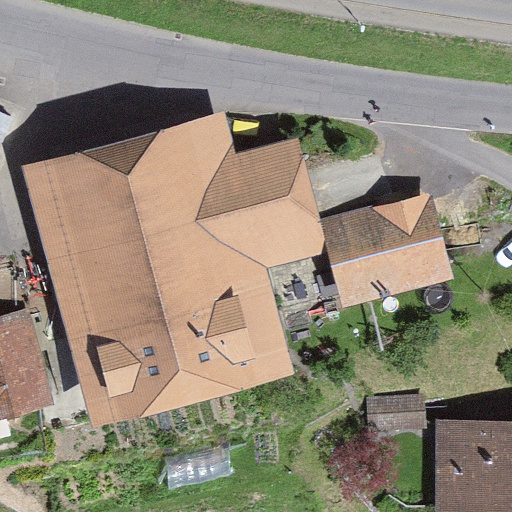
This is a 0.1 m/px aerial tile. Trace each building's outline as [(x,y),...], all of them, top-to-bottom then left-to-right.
[(243,139),(231,94),(31,148),(102,406),(302,351),(275,252),(337,235),(330,211),(306,122),(243,139)] [(330,211),(337,235),(353,292),(465,262),(442,180),(330,211)] [(0,410),(56,395),(29,302),(0,310),(0,410)] [(371,431),(429,422),(425,392),(367,400),(371,431)] [(511,507),(511,412),(440,414),(442,509),(511,507)]
